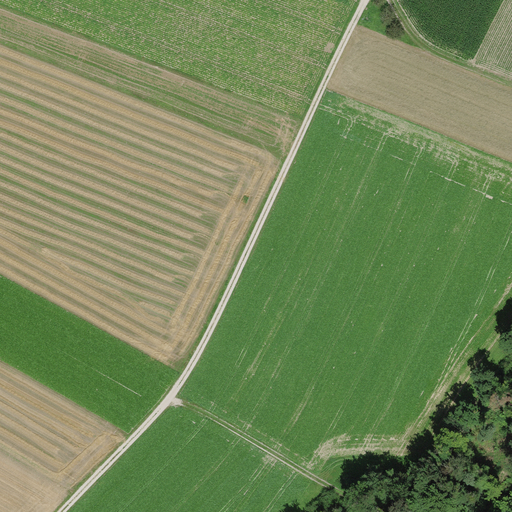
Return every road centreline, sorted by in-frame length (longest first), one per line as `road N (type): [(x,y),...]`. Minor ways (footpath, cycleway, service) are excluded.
road 1 (track): [(60,511),(173,396),(365,0)]
road 2 (track): [(173,396),(337,487),(403,511)]
road 3 (track): [(511,87),(428,49),(390,0)]
